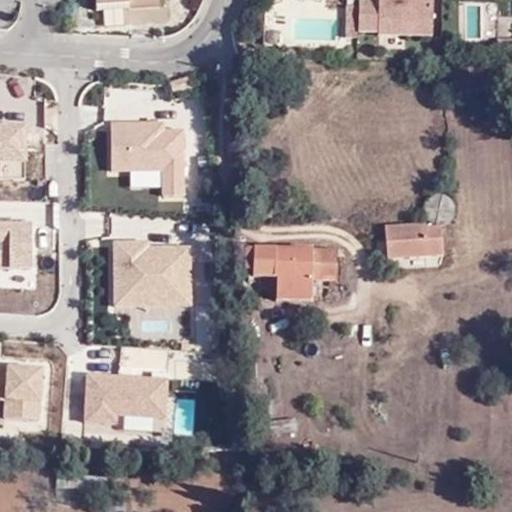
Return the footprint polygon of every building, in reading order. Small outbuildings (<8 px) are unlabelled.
[(313,42),(349,42),(350,21),(312,21),(313,42)] [(350,21),(349,42),(375,42),(376,21),(350,21)] [(175,127),(115,125),(113,186),(177,189),(175,127)] [(0,187),(24,188),(26,129),(0,131),(0,187)] [(424,224),(448,222),(446,198),(422,200),(424,224)] [(427,226),(425,226),(425,224),(406,225),(372,224),(370,261),(425,263),(425,258),(444,257),(442,227),(427,228),(427,226)] [(31,228),(0,228),(0,268),(7,268),(6,274),(30,275),(31,228)] [(148,245),(111,243),(112,310),(194,312),(188,249),(149,250),(148,245)] [(337,252),(243,248),(241,280),(252,281),(276,281),(275,303),(311,303),(311,282),(336,282),(337,252)] [(180,366),(107,361),(109,432),(181,433),(180,366)] [(46,378),(3,376),(3,404),(3,424),(43,426),(46,378)] [(275,438),(297,433),(294,419),(272,425),(275,438)]
